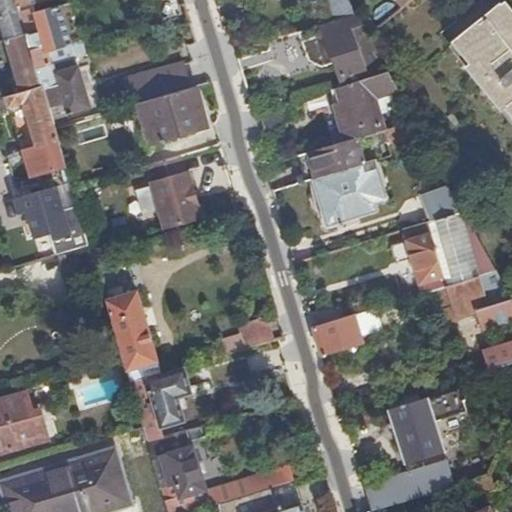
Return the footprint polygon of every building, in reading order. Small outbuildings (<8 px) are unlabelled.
[(0,0),(0,23),(5,41),(27,34),(19,8),(16,0),(0,0)] [(16,0),(19,8),(36,3),(35,0),(16,0)] [(324,0),(334,18),(354,12),(347,0),(324,0)] [(511,8),(505,0),(503,0),(500,3),(511,18),(511,8)] [(27,36),(37,68),(51,64),(48,51),(72,44),(81,42),(70,3),(34,13),(40,32),(27,36)] [(506,105),(511,112),(511,18),(500,3),(453,41),(472,62),(466,66),(502,109),(506,105)] [(345,84),(387,72),(367,34),(360,23),(354,12),(334,18),(321,22),(298,30),(309,60),(320,65),(335,60),(345,84)] [(239,48),(267,39),(269,39),(263,24),(235,33),(239,48)] [(5,41),(20,92),(42,85),(37,68),(27,36),(27,34),(5,41)] [(239,48),(238,49),(243,65),(273,56),(267,39),(239,48)] [(449,44),(466,66),(472,62),(453,41),(449,44)] [(51,64),(75,57),(72,44),(48,51),(51,64)] [(76,59),(75,57),(51,64),(37,68),(42,85),(48,108),(63,103),(66,112),(90,106),(76,59)] [(132,104),(189,88),(182,62),(123,78),(131,104),(132,104)] [(355,138),(382,130),(386,129),(381,112),(387,110),(383,95),(397,90),(387,72),(345,84),(335,87),(339,101),(333,103),(345,141),(355,138)] [(22,149),(31,177),(65,166),(59,144),(54,127),(48,108),(42,85),(20,92),(5,96),(8,107),(23,102),(36,145),(22,149)] [(202,109),(196,85),(189,88),(132,104),(145,146),(196,132),(191,112),(202,109)] [(339,101),(335,87),(329,89),(333,103),(339,101)] [(301,97),(258,111),(264,132),(285,125),(284,119),(293,116),(291,109),(303,106),(301,97)] [(54,127),(83,118),(94,115),(90,106),(66,112),(63,103),(48,108),(54,127)] [(511,121),(511,112),(506,105),(502,109),(511,121)] [(54,127),(59,144),(88,136),(83,118),(54,127)] [(385,142),(420,131),(414,120),(386,129),(382,130),(385,142)] [(363,163),(355,138),(345,141),(298,156),(304,173),(297,176),(298,182),(305,180),(307,182),(320,227),(377,210),(375,203),(386,199),(376,159),(363,163)] [(163,230),(201,219),(187,169),(185,170),(180,155),(144,165),(163,230)] [(439,218),(462,211),(448,183),(420,194),(429,221),(439,218)] [(50,232),(56,254),(89,244),(77,204),(63,208),(55,184),(13,196),(18,213),(26,210),(34,237),(50,232)] [(420,293),(434,289),(495,270),(468,222),(462,211),(439,218),(429,221),(402,229),(405,240),(389,245),(394,262),(410,257),(420,293)] [(64,283),(97,273),(91,250),(89,244),(56,254),(64,283)] [(481,329),(511,318),(511,302),(510,300),(495,270),(434,289),(441,308),(436,310),(441,325),(456,320),(457,319),(475,313),(481,329)] [(104,296),(123,361),(129,381),(145,376),(161,372),(135,286),(104,296)] [(311,310),(316,326),(344,317),(339,302),(311,310)] [(355,314),(359,330),(371,326),(367,310),(355,314)] [(312,327),(320,354),(362,341),(359,330),(355,314),(344,317),(316,326),(312,327)] [(222,354),(271,340),(264,316),(238,324),(240,333),(218,340),(222,354)] [(511,339),(479,349),(485,370),(511,361),(511,339)] [(159,427),(161,426),(183,420),(176,396),(190,392),(183,367),(145,378),(159,427)] [(140,419),(143,427),(147,441),(164,436),(161,426),(159,427),(145,378),(145,376),(129,381),(129,383),(140,419)] [(131,422),(140,419),(129,383),(109,389),(118,421),(129,417),(131,422)] [(401,405),(389,409),(405,461),(443,450),(435,421),(465,411),(459,388),(405,404),(405,403),(401,403),(401,405)] [(26,392),(0,399),(0,452),(48,439),(40,408),(32,411),(26,392)] [(186,429),(188,438),(205,433),(202,425),(186,429)] [(295,479),(319,472),(315,457),(204,490),(188,438),(186,429),(169,434),(164,436),(147,441),(152,458),(160,456),(169,485),(177,483),(181,496),(165,500),(168,511),(183,511),(220,501),(295,479)] [(36,458),(9,466),(12,480),(1,484),(9,508),(23,503),(25,511),(98,511),(131,502),(115,450),(40,472),(36,458)] [(152,458),(165,500),(181,496),(177,483),(169,485),(160,456),(152,458)] [(359,486),(366,511),(371,509),(403,499),(454,484),(447,459),(359,486)] [(484,494),(496,488),(488,473),(476,477),(484,494)] [(304,511),(295,479),(220,501),(223,511),(304,511)] [(406,511),(403,499),(371,509),(372,511),(406,511)] [(25,511),(23,503),(9,508),(10,511),(25,511)]
